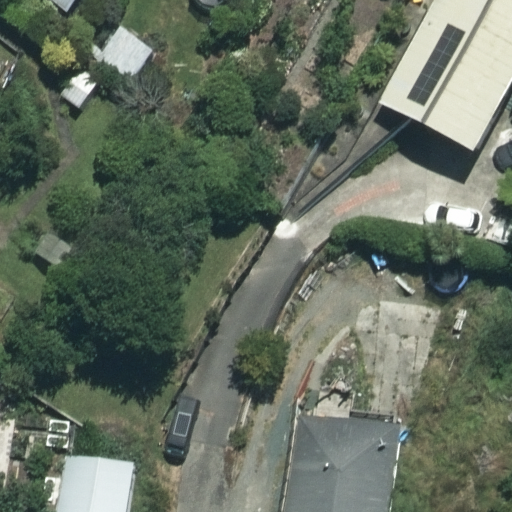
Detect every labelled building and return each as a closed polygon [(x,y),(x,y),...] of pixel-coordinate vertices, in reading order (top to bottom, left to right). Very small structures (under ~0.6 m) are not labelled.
[(50,0),(69,15),(81,0),(50,0)] [(511,103),(511,0),(442,0),(382,108),(480,162),(511,103)] [(158,56),(123,30),(98,65),(133,91),(158,56)] [(431,256),(379,249),(374,283),(427,290),(431,256)] [(392,511),(401,452),(300,437),(288,511),(392,511)] [(129,511),(135,469),(65,460),(59,511),(129,511)]
